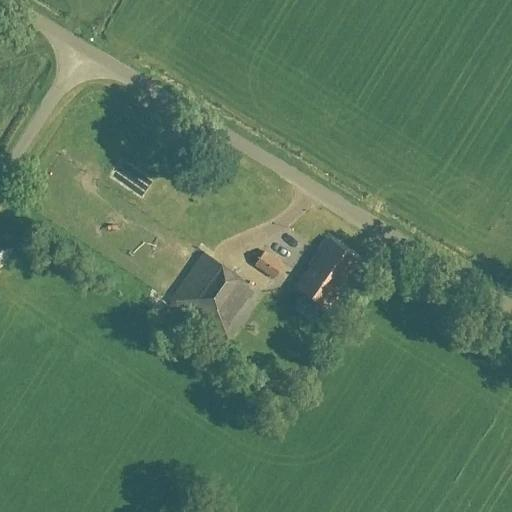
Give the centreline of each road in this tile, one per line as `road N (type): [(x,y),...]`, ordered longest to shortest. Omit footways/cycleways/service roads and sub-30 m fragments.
road 1 (unclassified): [(511,303),(82,50)]
road 2 (unclassified): [(0,180),(82,50)]
